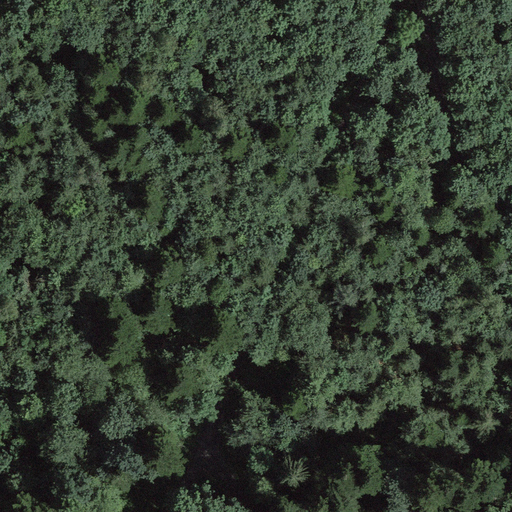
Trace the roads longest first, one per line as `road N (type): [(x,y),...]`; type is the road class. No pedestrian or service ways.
road 1 (track): [(161,511),(361,81),(383,0)]
road 2 (track): [(424,0),(447,110),(473,174),(511,229)]
